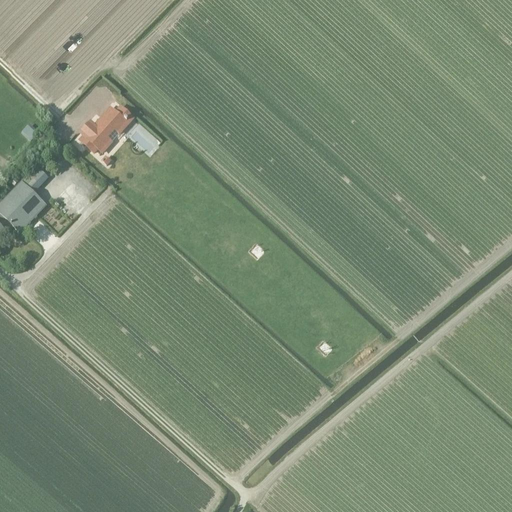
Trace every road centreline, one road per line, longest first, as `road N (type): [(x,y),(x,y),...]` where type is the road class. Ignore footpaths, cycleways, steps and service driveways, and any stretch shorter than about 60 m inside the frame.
road 1 (track): [(511,271),(237,511)]
road 2 (track): [(249,495),(5,277)]
road 3 (track): [(45,106),(62,104),(95,70),(127,62),(189,0)]
